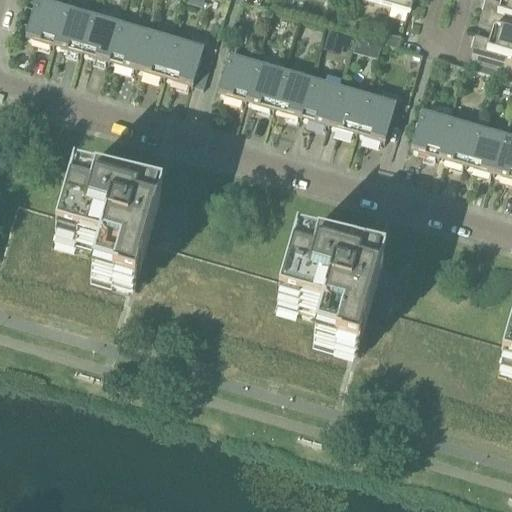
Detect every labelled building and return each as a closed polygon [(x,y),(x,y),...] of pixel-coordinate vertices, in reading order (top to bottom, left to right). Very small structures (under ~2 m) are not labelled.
[(364,0),(363,4),(407,16),(412,0),(364,0)] [(491,33),(511,38),(511,0),(500,0),(498,7),(484,3),(477,30),(491,34),(491,33)] [(52,53),(63,14),(35,6),(24,44),(52,53)] [(80,61),(91,22),(63,14),(52,53),(80,61)] [(107,69),(119,30),(91,22),(80,61),(107,69)] [(135,77),(146,38),(119,30),(107,69),(135,77)] [(496,82),(498,76),(511,79),(511,38),(491,33),(491,34),(488,44),(473,40),(466,66),(478,70),(476,76),(496,82)] [(326,36),(321,54),(337,59),(340,50),(345,52),(348,43),(326,36)] [(379,48),(397,52),(400,41),(382,37),(379,48)] [(163,85),(174,47),(146,38),(135,77),(163,85)] [(174,47),(163,85),(191,93),(202,55),(174,47)] [(244,109),(255,70),(227,62),(216,100),(244,109)] [(255,70),(244,109),(272,117),(283,78),(255,70)] [(283,78),(272,117),(299,125),(311,86),(283,78)] [(327,133),(338,95),(311,86),(299,125),(327,133)] [(355,141),(366,103),(338,95),(327,133),(355,141)] [(366,103),(355,141),(383,149),(394,111),(366,103)] [(437,165),(448,127),(420,118),(408,157),(437,165)] [(437,165),(464,173),(476,135),(448,127),(437,165)] [(503,143),(476,135),(464,173),(492,181),(503,143)] [(511,145),(503,143),(492,181),(511,186),(511,145)] [(70,187),(69,191),(55,240),(52,248),(96,261),(91,280),(113,286),(110,295),(126,300),(130,301),(132,292),(134,292),(137,281),(158,209),(153,207),(70,187)] [(333,360),(351,365),(352,366),(355,357),(356,357),(381,273),(378,272),(292,252),(274,313),(319,326),(313,345),(335,351),(333,360)] [(511,325),(505,351),(497,377),(511,381),(511,325)]
